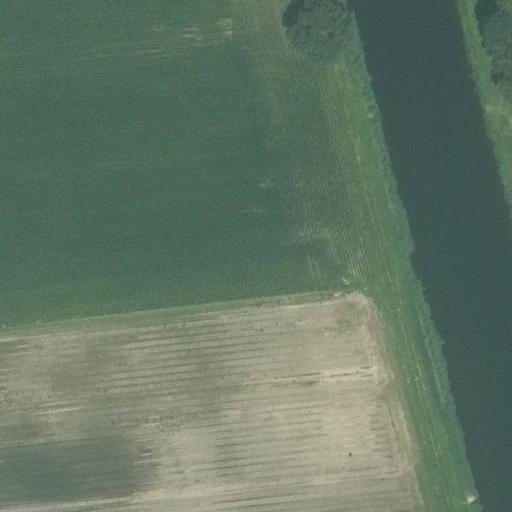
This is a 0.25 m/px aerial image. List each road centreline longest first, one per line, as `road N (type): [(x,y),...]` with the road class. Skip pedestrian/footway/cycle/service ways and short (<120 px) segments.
road 1 (track): [(448,511),(316,0)]
road 2 (track): [(511,124),(478,0)]
